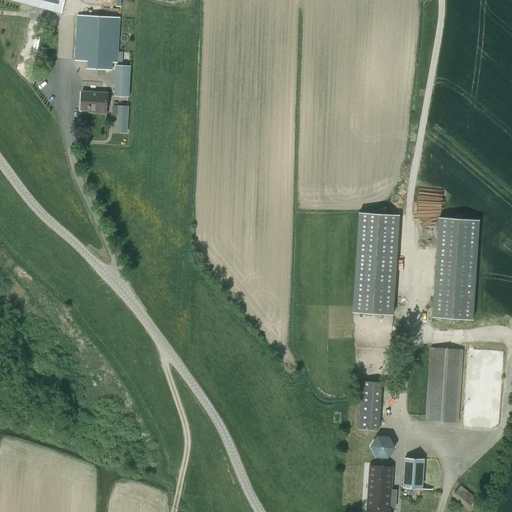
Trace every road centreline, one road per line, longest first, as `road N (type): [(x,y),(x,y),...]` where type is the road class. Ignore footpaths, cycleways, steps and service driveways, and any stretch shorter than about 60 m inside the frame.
road 1 (unclassified): [(0,159),(36,209),(133,299),(218,415),(266,511)]
road 2 (track): [(441,0),(409,196),(402,430)]
road 3 (track): [(178,511),(191,438),(163,340)]
